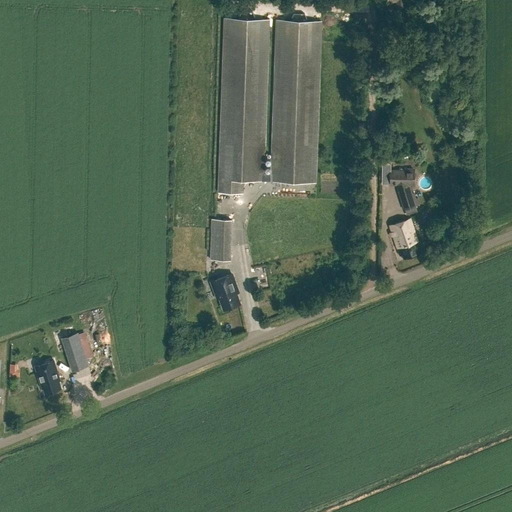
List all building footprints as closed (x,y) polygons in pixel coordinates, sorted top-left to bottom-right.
[(317,182),(316,182),(321,21),(277,20),(272,170),(264,169),(269,19),(225,18),(219,191),(219,192),(243,193),(244,180),(317,182)] [(459,56),(454,65),(463,70),(468,60),(459,56)] [(392,169),(391,185),(397,185),(404,210),(419,205),(413,186),(415,186),(415,169),(392,169)] [(418,241),(410,218),(389,225),(392,232),(393,232),(394,235),(393,236),(400,256),(403,255),(404,258),(420,252),(418,245),(417,245),(416,242),(418,241)] [(231,260),(232,220),(212,219),(211,259),(231,260)] [(240,303),(235,289),(237,288),(232,274),(210,282),(217,299),(219,298),(223,309),(240,303)] [(88,365),(78,333),(62,338),(72,371),(88,365)] [(41,384),(42,384),(45,393),(60,388),(58,381),(59,380),(53,360),(43,363),(44,368),(37,371),(41,384)] [(13,390),(0,393),(0,400),(4,416),(38,406),(29,377),(11,382),(13,390)] [(69,404),(79,402),(77,391),(67,393),(69,404)]
